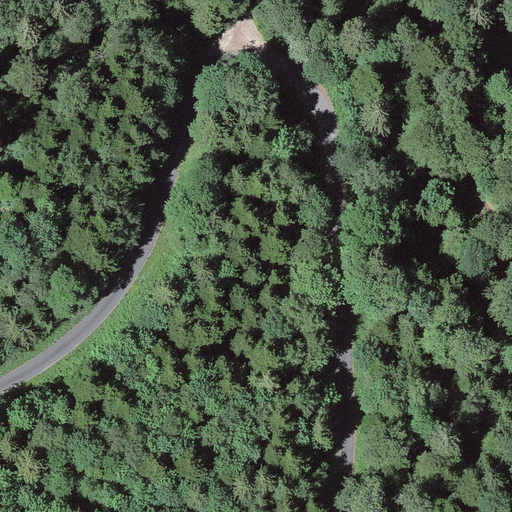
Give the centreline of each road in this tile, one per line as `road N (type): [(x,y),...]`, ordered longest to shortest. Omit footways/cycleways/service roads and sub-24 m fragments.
road 1 (track): [(342,511),(346,322),(333,146),(324,112),(295,73),(270,60),(238,59)]
road 2 (track): [(238,59),(202,80),(192,99),(157,221),(114,299),(67,349),(0,390)]
